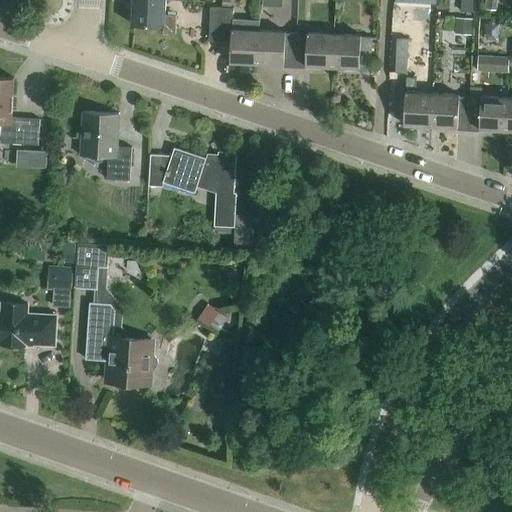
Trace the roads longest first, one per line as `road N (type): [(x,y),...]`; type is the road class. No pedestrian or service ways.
road 1 (residential): [(377,152),(84,42)]
road 2 (unclassified): [(511,260),(435,344),(379,460),(370,511)]
road 3 (unclassified): [(240,511),(0,430)]
road 4 (unclassified): [(421,511),(454,438),(511,392)]
road 5 (residential): [(377,152),(387,0)]
road 6 (residential): [(511,198),(377,152)]
